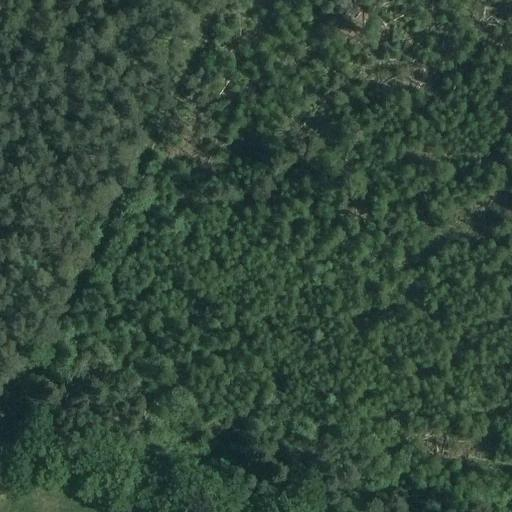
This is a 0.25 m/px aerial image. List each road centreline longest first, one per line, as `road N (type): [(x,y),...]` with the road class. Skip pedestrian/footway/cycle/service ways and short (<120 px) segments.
road 1 (track): [(8,432),(11,400),(222,0)]
road 2 (track): [(0,432),(299,511)]
